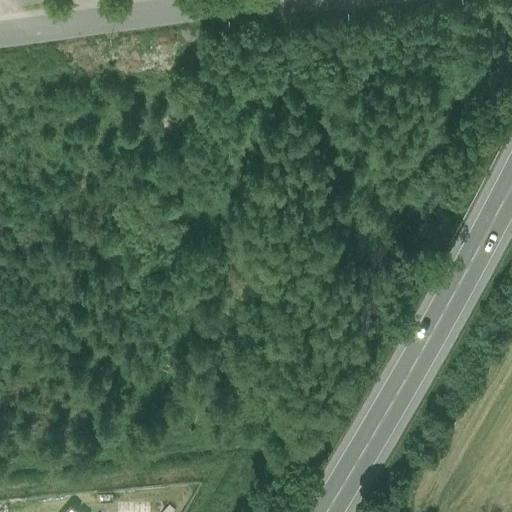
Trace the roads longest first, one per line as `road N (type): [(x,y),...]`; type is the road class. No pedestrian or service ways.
road 1 (primary): [(326,511),(511,177)]
road 2 (residential): [(0,37),(323,0)]
